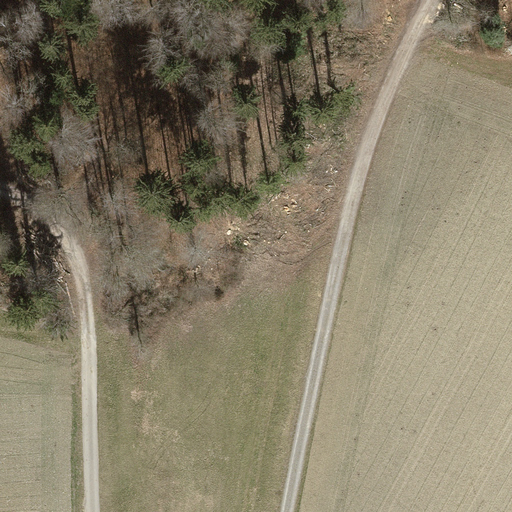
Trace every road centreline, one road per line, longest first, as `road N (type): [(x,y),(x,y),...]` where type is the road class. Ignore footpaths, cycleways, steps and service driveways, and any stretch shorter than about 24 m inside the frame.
road 1 (track): [(430,0),(370,144),(285,511)]
road 2 (track): [(90,511),(78,277),(52,227),(0,191)]
